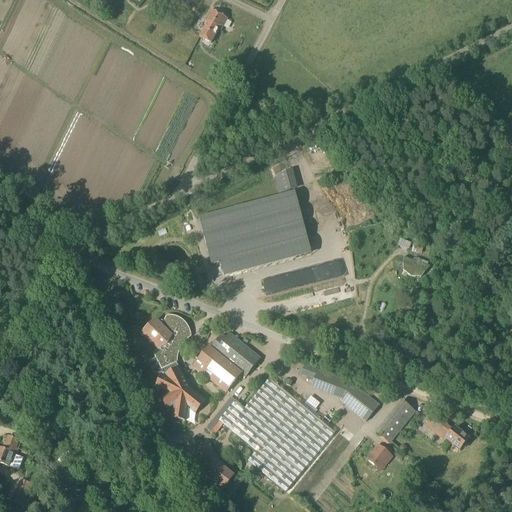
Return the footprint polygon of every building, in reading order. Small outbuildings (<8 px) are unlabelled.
[(227,20),(210,11),(203,23),(206,24),(198,38),(211,45),(218,31),(221,32),(227,20)] [(224,279),(311,256),(294,194),(200,219),(213,265),(219,264),(224,279)] [(412,262),(403,259),(402,271),(410,278),(421,279),(429,268),(420,264),(421,261),(419,260),(416,267),(411,266),(412,262)] [(154,347),(157,350),(158,351),(151,363),(156,374),(164,375),(165,376),(165,378),(161,376),(155,389),(167,395),(158,399),(164,412),(173,408),(171,420),(185,422),(187,408),(195,414),(205,401),(190,389),(188,386),(177,364),(177,360),(177,358),(178,353),(180,349),(183,344),(187,340),(191,337),(190,334),(189,331),(188,328),(186,325),(183,322),(180,320),(177,319),(174,318),(170,317),(167,317),(161,327),(155,321),(142,335),(154,347)] [(260,359),(229,335),(225,340),(221,336),(210,350),(195,369),(224,392),(239,374),(245,378),(260,359)] [(352,384),(304,366),(303,368),(300,366),(298,374),(300,375),(300,376),(314,381),(311,389),(341,401),(340,403),(365,423),(379,406),(352,384)] [(334,435),(269,380),(244,410),(235,402),(218,422),(255,453),(247,462),(285,493),(334,435)] [(389,444),(414,413),(403,404),(378,435),(389,444)] [(452,432),(433,417),(425,427),(444,441),(445,441),(459,452),(469,440),(454,429),(452,432)] [(13,456),(19,441),(8,437),(4,450),(0,449),(0,464),(8,467),(18,471),(23,459),(13,456)] [(233,476),(216,463),(214,459),(216,458),(208,442),(197,448),(206,464),(204,465),(204,467),(206,471),(208,472),(205,476),(222,490),(229,482),(228,482),(233,476)] [(393,459),(377,446),(365,461),(381,473),(393,459)] [(29,496),(32,485),(20,481),(15,496),(27,500),(28,495),(29,496)] [(311,506),(321,497),(315,491),(305,500),(311,506)]
